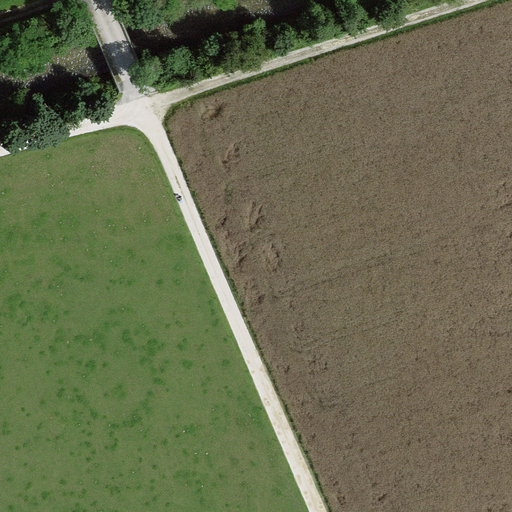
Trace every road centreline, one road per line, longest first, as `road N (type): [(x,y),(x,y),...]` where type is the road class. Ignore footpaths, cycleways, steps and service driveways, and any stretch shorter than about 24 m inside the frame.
road 1 (track): [(103,0),(322,511)]
road 2 (track): [(491,0),(0,153)]
